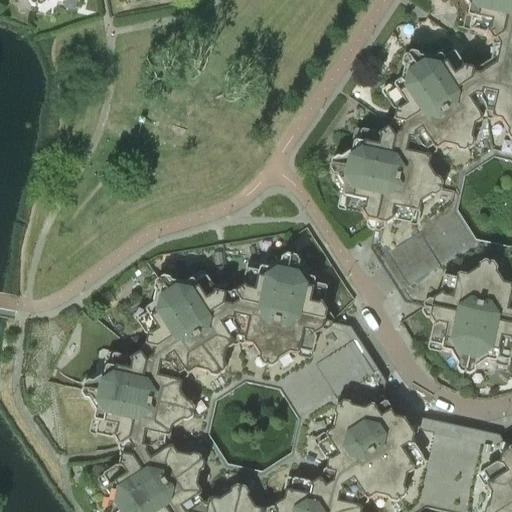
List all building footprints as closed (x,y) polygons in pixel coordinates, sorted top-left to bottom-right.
[(511,0),(462,0),(467,8),(465,16),(466,18),(470,20),(468,29),(470,31),(486,35),(491,43),(494,43),(495,42),(499,48),(511,45),(511,0)] [(494,66),(478,77),(481,95),(479,104),(484,112),(490,114),(489,118),(492,121),(499,123),(506,134),(511,134),(511,45),(499,48),(494,66)] [(402,126),(400,134),(412,143),(420,144),(425,151),(430,148),(432,151),(435,152),(442,148),(455,150),(470,140),(473,127),(480,123),(480,120),(477,115),(484,112),(479,104),(481,95),(478,77),(472,76),(472,74),(471,72),(462,70),(453,57),(450,57),(443,61),(440,57),(437,57),(430,61),(418,59),(403,69),(400,82),(393,86),(392,89),(394,92),(386,98),(386,100),(395,112),(392,122),(394,124),(402,126)] [(383,226),(374,225),(368,251),(385,278),(403,306),(430,311),(432,301),(440,296),(443,281),(446,279),(454,281),(455,277),(457,275),(466,277),(477,271),(495,275),(502,286),(509,287),(511,289),(510,294),(511,294),(511,134),(506,134),(499,123),(492,121),(489,118),(490,114),(484,112),(477,115),(480,120),(480,123),(473,127),(470,140),(455,150),(442,148),(435,152),(432,151),(430,148),(425,151),(423,158),(427,159),(429,162),(427,169),(434,180),(430,198),(420,205),(417,213),(415,215),(411,214),(409,223),(406,224),(391,221),(383,226)] [(423,158),(425,151),(420,144),(412,143),(400,134),(392,139),(388,132),(386,132),(378,137),(363,134),(360,135),(359,144),(354,143),(352,145),(350,153),(339,160),(335,177),(342,188),(340,196),(342,199),(346,200),(345,209),(346,211),(360,215),(365,223),(374,225),(383,226),(391,221),(406,224),(409,223),(411,214),(415,215),(417,213),(420,205),(430,198),(434,180),(427,169),(429,162),(427,159),(423,158)] [(238,303),(231,308),(233,322),(231,331),(234,337),(242,339),(241,343),(243,345),(252,348),(258,358),(276,362),(287,355),(295,357),(297,356),(299,351),(308,353),(310,352),(313,337),(322,331),(324,322),(325,314),(321,305),(324,291),(322,289),(313,286),(314,282),(312,280),(304,278),(298,268),(279,264),(268,271),(260,269),(258,270),(257,275),(248,273),(245,274),(243,289),(235,294),(234,297),(238,303)] [(223,269),(211,271),(213,285),(225,284),(223,269)] [(511,294),(510,294),(511,289),(509,287),(502,286),(495,275),(477,271),(466,277),(457,275),(455,277),(454,281),(446,279),(443,281),(440,296),(432,301),(430,311),(428,318),(433,327),(430,341),(431,344),(439,346),(439,349),(441,353),(449,354),(456,365),(474,369),(485,362),(493,364),(495,362),(496,358),(505,360),(508,358),(511,345),(511,343),(511,294)] [(154,350),(152,359),(164,367),(172,369),(176,375),(181,372),(184,375),(187,375),(194,372),(206,374),(221,365),(225,351),(231,348),(232,345),(230,340),(234,337),(231,331),(233,322),(231,308),(223,306),(224,298),(223,296),(214,294),(205,281),(202,281),(194,285),(192,282),(189,282),(183,286),(170,283),(154,293),(151,306),(144,310),(144,312),(146,316),(138,321),(137,323),(147,337),(145,346),(146,349),(154,350)] [(385,406),(382,401),(386,382),(369,355),(351,327),(324,322),(322,331),(313,337),(310,352),(308,353),(299,351),(297,356),(295,357),(287,355),(276,362),(258,358),(252,348),(243,345),(241,343),(242,339),(234,337),(230,340),(232,345),(231,348),(225,351),(221,365),(206,374),(194,372),(187,375),(184,375),(181,372),(176,375),(174,382),(179,383),(180,386),(178,394),(185,405),(182,423),(170,430),(169,438),(166,439),(162,438),(160,446),(164,451),(168,449),(171,449),(175,456),(188,459),(198,474),(195,487),(200,494),(199,497),(195,499),(199,505),(206,506),(207,502),(210,500),(217,502),(228,495),(246,499),(253,510),(261,511),(272,511),(271,509),(282,502),(284,494),(286,492),(291,493),(293,484),(295,483),(310,486),(317,481),(320,482),(324,488),(331,483),(332,475),(325,474),(324,471),(325,461),(318,449),(319,446),(326,442),(324,438),(325,435),(332,431),(334,417),(350,408),(362,411),(370,406),(372,407),(375,410),(382,406),(385,406)] [(127,444),(132,451),(146,448),(153,450),(160,446),(162,438),(166,439),(169,438),(170,430),(182,423),(185,405),(178,394),(180,386),(179,383),(174,382),(176,375),(172,369),(164,367),(152,359),(145,364),(140,357),(138,356),(130,361),(114,357),(112,358),(110,368),(105,367),(103,369),(102,376),(91,383),(87,401),(94,412),(92,420),(93,423),(98,424),(96,433),(98,435),(112,439),(118,447),(120,448),(127,444)] [(347,498),(356,500),(361,497),(364,501),(367,501),(374,497),(386,499),(402,489),(405,477),(412,473),(412,470),(410,466),(418,461),(418,459),(411,446),(413,436),(407,428),(403,422),(393,420),(385,406),(382,406),(375,410),(372,407),(370,406),(362,411),(350,408),(334,417),(332,431),(325,435),(324,438),(326,442),(319,446),(318,449),(325,461),(324,471),(325,474),(332,475),(331,483),(343,492),(347,498)] [(499,456),(507,451),(498,434),(460,426),(423,417),(407,428),(413,436),(411,446),(418,459),(418,461),(410,466),(412,470),(412,473),(405,477),(402,489),(386,499),(374,497),(367,501),(364,501),(361,497),(356,500),(355,507),(359,508),(361,511),(360,511),(489,511),(487,509),(489,496),(485,489),(486,486),(489,484),(484,475),(484,473),(497,465),(499,456)] [(192,511),(193,509),(199,505),(195,499),(199,497),(200,494),(195,487),(198,474),(188,459),(175,456),(171,449),(168,449),(164,451),(160,446),(153,450),(146,448),(132,451),(130,459),(122,457),(120,459),(118,468),(105,476),(104,478),(110,486),(106,488),(105,491),(109,498),(107,511),(192,511)] [(511,511),(511,447),(507,451),(499,456),(497,465),(484,473),(484,475),(489,484),(486,486),(485,489),(489,496),(487,509),(489,511),(511,511)] [(272,511),(360,511),(361,511),(359,508),(355,507),(356,500),(347,498),(343,492),(331,483),(324,488),(320,482),(317,481),(310,486),(295,483),(293,484),(291,493),(286,492),(284,494),(282,502),(271,509),(272,511)] [(206,506),(199,505),(193,509),(192,511),(261,511),(253,510),(246,499),(228,495),(217,502),(210,500),(207,502),(206,506)]
